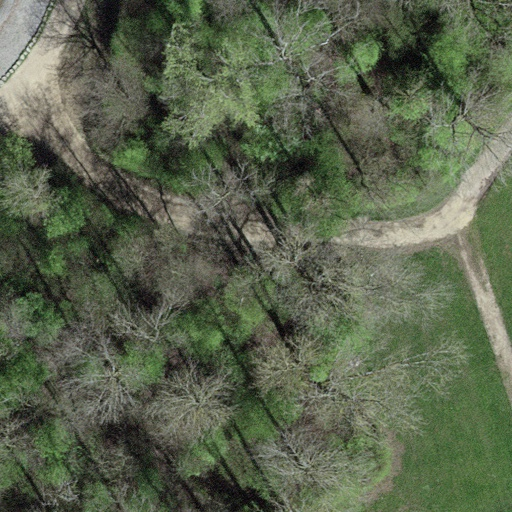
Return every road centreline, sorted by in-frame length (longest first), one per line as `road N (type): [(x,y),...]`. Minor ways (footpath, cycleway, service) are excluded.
road 1 (track): [(11,113),(100,173),(280,225),(466,212)]
road 2 (track): [(0,421),(82,335),(178,270),(280,225)]
road 3 (track): [(466,212),(511,379)]
